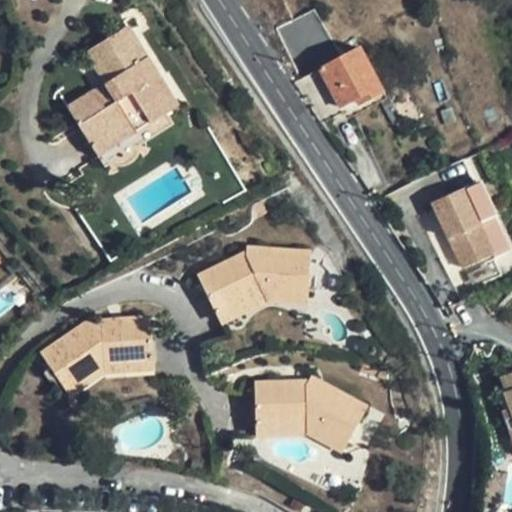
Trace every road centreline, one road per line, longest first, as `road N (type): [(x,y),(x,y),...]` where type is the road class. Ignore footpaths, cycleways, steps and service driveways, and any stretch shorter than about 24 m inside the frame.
road 1 (tertiary): [(442,347),(220,0)]
road 2 (residential): [(0,377),(50,320),(130,284),(163,290),(179,308),(191,372),(216,402)]
road 3 (residential): [(260,511),(170,480),(7,474)]
road 4 (tertiary): [(458,511),(461,422),(442,347)]
